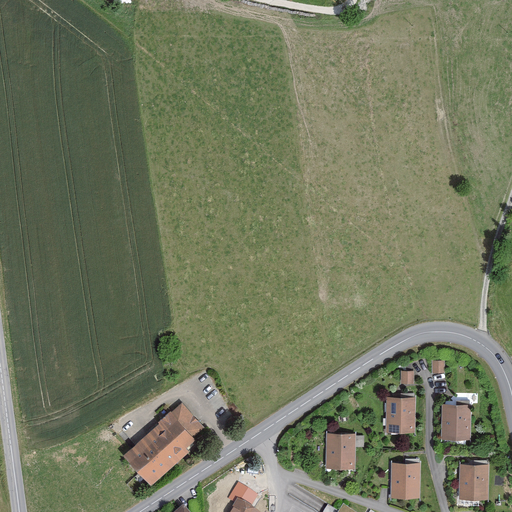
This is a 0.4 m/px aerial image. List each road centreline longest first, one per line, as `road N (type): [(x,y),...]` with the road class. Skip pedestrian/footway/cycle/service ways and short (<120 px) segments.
road 1 (tertiary): [(268,430),(393,345),(424,333),(441,330),(482,344),(511,385)]
road 2 (residential): [(423,358),(429,444),(447,511)]
road 3 (secondary): [(0,361),(19,511)]
road 4 (tertiary): [(145,511),(268,430)]
road 5 (residential): [(273,464),(395,511)]
